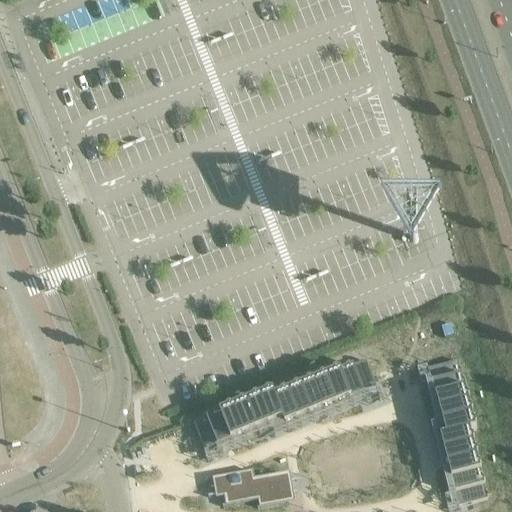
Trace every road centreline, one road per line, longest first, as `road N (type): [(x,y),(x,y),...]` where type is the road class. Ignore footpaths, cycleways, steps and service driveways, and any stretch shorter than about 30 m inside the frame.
road 1 (unclassified): [(84,452),(106,436),(122,408),(125,361),(0,50)]
road 2 (unclassified): [(0,157),(90,391),(84,452)]
road 3 (primary): [(453,0),(511,164)]
